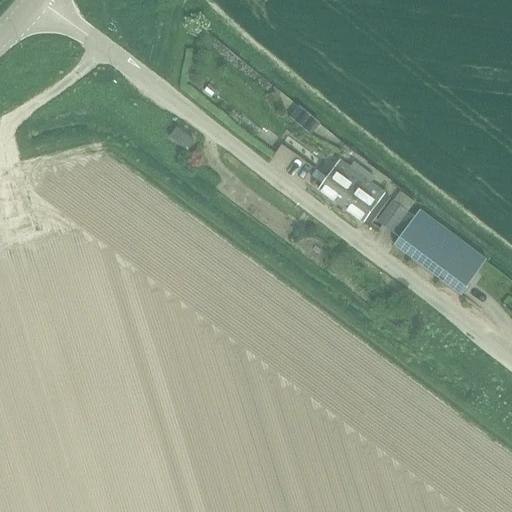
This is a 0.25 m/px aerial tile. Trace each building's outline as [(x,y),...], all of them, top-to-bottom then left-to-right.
[(208,86),(204,91),(212,98),(216,92),(208,86)] [(170,137),(188,151),(195,141),(177,128),(170,137)] [(323,186),(319,191),(363,223),(385,194),(371,184),(375,178),(354,162),(350,168),(341,161),(328,179),(323,186)] [(201,165),(194,174),(214,190),(221,180),(201,165)] [(316,170),(311,177),(315,180),(323,186),(328,179),(320,173),(316,170)] [(382,218),(379,222),(394,233),(408,213),(415,203),(400,192),(393,202),(382,218)] [(395,246),(461,295),(486,259),(421,211),(395,246)]
